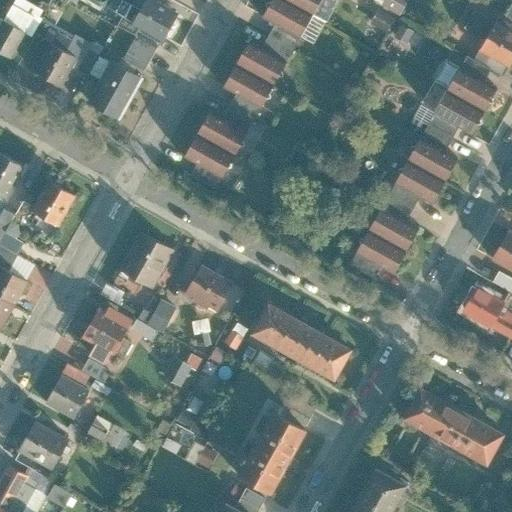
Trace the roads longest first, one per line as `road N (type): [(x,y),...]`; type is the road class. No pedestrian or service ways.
road 1 (residential): [(406,333),(128,177)]
road 2 (residential): [(128,177),(0,408)]
road 3 (residential): [(406,333),(511,143)]
road 4 (residential): [(306,511),(406,333)]
road 5 (residential): [(229,0),(128,177)]
road 6 (residential): [(128,177),(0,105)]
